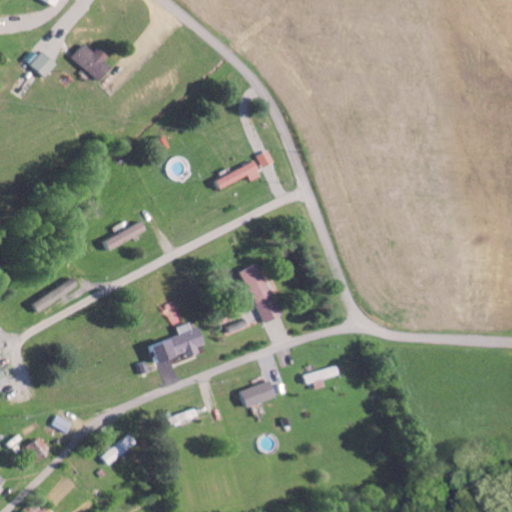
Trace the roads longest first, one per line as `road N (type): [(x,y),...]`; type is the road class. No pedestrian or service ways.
road 1 (residential): [(167,0),(234,59),(273,113),(345,301),(361,321),(411,337),(511,341)]
road 2 (residential): [(371,327),(282,347),(110,416),(3,511)]
road 3 (residential): [(305,193),(33,329),(17,350),(22,371)]
